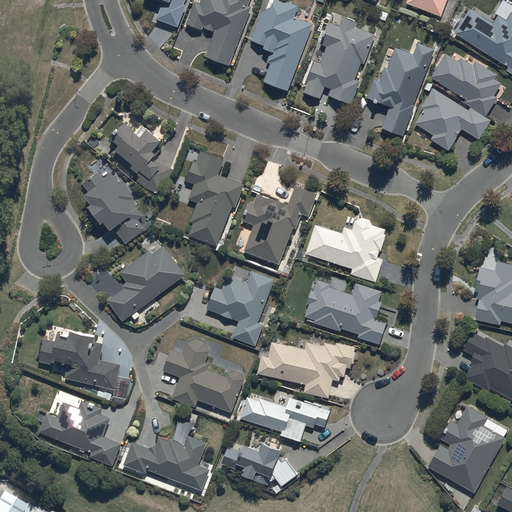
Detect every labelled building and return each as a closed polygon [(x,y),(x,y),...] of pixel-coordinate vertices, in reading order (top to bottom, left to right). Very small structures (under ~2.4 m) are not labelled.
[(155,0),(164,3),(157,20),(178,28),(187,8),(183,6),(185,0),(155,0)] [(195,4),(186,26),(202,32),(204,29),(213,33),(214,31),(217,32),(206,58),(229,68),(252,9),(247,7),(250,0),(202,0),(199,6),(195,4)] [(264,12),(252,42),(266,48),(264,51),(271,54),(267,63),(272,65),(265,83),(288,92),(313,27),(294,20),(299,7),(279,0),(275,0),(271,12),(264,12)] [(408,0),(407,4),(441,18),(447,0),(408,0)] [(470,10),(455,35),(508,68),(506,71),(511,74),(511,14),(506,22),(497,17),(492,25),(470,10)] [(317,42),(321,43),(320,45),(327,48),(320,64),(316,62),(304,94),(320,100),(325,88),(350,98),(376,36),(356,28),(358,24),(343,18),(339,28),(329,24),(326,30),(321,28),(319,32),(321,33),(317,42)] [(382,63),(389,66),(375,104),(389,110),(381,130),(403,139),(415,107),(413,106),(435,51),(417,44),(413,56),(396,49),(390,46),(382,63)] [(446,55),(430,79),(467,102),(466,104),(487,117),(498,100),(494,97),(501,85),(494,81),(497,77),(475,63),(473,67),(461,60),(458,63),(446,55)] [(423,111),(415,125),(433,136),(430,141),(448,152),(462,130),(479,141),(490,122),(470,109),(468,112),(433,90),(421,110),(423,111)] [(140,179),(138,182),(147,190),(162,196),(172,170),(161,165),(159,168),(153,163),(157,158),(154,155),(163,145),(143,128),(138,134),(125,124),(111,142),(118,147),(112,155),(140,179)] [(195,186),(189,201),(198,205),(191,223),(195,225),(190,236),(218,247),(233,208),(236,209),(245,186),(219,176),(225,162),(202,153),(197,165),(194,163),(187,183),(195,186)] [(116,231),(127,245),(146,231),(139,221),(144,218),(133,201),(135,200),(123,183),(120,185),(113,174),(105,180),(100,173),(83,185),(90,195),(86,198),(93,208),(89,211),(101,228),(105,225),(111,234),(116,231)] [(254,226),(244,251),(279,265),(293,229),(297,230),(303,215),(309,218),(318,195),(296,186),(287,208),(286,208),(287,204),(278,201),(277,204),(274,203),(275,201),(258,195),(254,206),(249,204),(242,221),(254,226)] [(316,226),(306,255),(352,270),(350,275),(376,284),(383,262),(377,260),(380,252),(381,252),(386,236),(384,235),(386,231),(372,227),(370,222),(363,219),(355,222),(351,231),(344,229),(342,234),(316,226)] [(108,303),(123,323),(186,276),(164,247),(153,255),(150,252),(121,274),(128,284),(123,287),(125,290),(108,303)] [(479,294),(474,320),(500,326),(501,322),(511,324),(511,265),(497,262),(495,272),(480,268),(475,293),(479,294)] [(215,288),(207,310),(239,323),(233,339),(256,348),(264,327),(259,325),(276,281),(252,272),(248,283),(228,275),(222,291),(215,288)] [(315,321),(314,324),(341,333),(341,330),(359,336),(358,339),(379,346),(387,324),(377,321),(382,304),(379,303),(382,293),(356,284),(352,296),(331,289),(332,286),(318,281),(314,293),(311,292),(307,304),(310,305),(306,318),(315,321)] [(43,340),(39,363),(68,369),(66,380),(115,391),(114,398),(127,401),(131,381),(119,378),(122,366),(101,361),(104,346),(97,344),(98,340),(72,334),(71,338),(61,336),(59,344),(43,340)] [(472,365),(464,379),(489,392),(491,389),(511,400),(511,348),(505,344),(503,348),(486,338),(485,340),(473,334),(463,351),(473,357),(469,363),(472,365)] [(172,351),(164,372),(180,378),(172,400),(196,409),(199,402),(232,414),(245,381),(242,375),(235,372),(228,374),(227,378),(209,371),(211,365),(207,364),(211,353),(206,344),(198,341),(189,344),(184,356),(172,351)] [(262,357),(258,375),(307,386),(305,395),(329,400),(333,382),(340,383),(341,378),(345,379),(347,370),(351,371),(356,348),(337,345),(337,347),(325,345),(324,348),(307,344),(306,351),(272,344),(270,359),(262,357)] [(248,399),(241,419),(282,433),(281,437),(301,444),(307,426),(315,428),(315,426),(325,429),(331,412),(291,399),(288,409),(261,400),(260,402),(248,399)] [(47,415),(39,434),(93,453),(90,459),(114,468),(122,445),(104,439),(111,419),(100,416),(103,410),(83,402),(80,409),(65,404),(59,419),(47,415)] [(440,446),(428,468),(474,494),(505,439),(484,427),(488,419),(467,407),(457,426),(450,422),(440,440),(450,445),(447,450),(440,446)] [(133,443),(123,467),(146,475),(148,471),(203,491),(210,471),(198,467),(206,444),(187,437),(185,445),(171,440),(170,443),(159,438),(156,446),(149,449),(133,443)] [(229,448),(222,465),(245,474),(243,478),(267,488),(269,483),(278,495),(285,490),(283,487),(299,476),(287,460),(282,463),(279,462),(282,453),(263,447),(261,454),(244,449),(243,452),(229,448)] [(511,511),(511,488),(501,483),(491,502),(511,511)]
